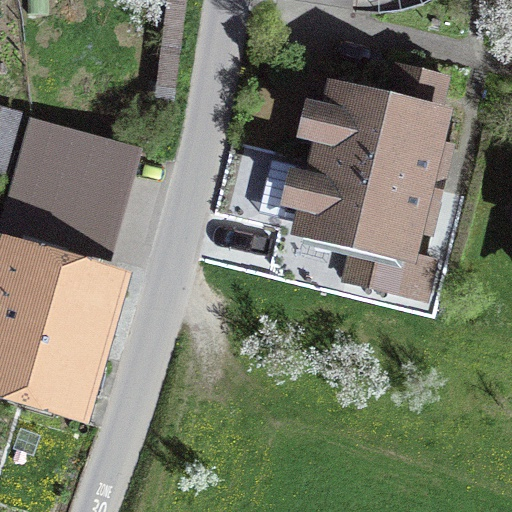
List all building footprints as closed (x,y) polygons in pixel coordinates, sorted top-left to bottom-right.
[(318,161),(425,187),(441,119),(437,118),(446,79),(397,67),(388,106),(334,93),(321,149),(318,161)] [(0,181),(22,113),(0,106),(0,181)] [(3,229),(24,235),(82,252),(100,257),(130,150),(33,123),(3,229)] [(425,187),(318,161),(315,171),(272,160),(259,213),(302,223),(301,229),(354,242),(345,281),(394,293),(403,254),(408,255),(414,230),(425,187)] [(75,277),(82,252),(24,235),(17,261),(0,255),(0,382),(71,404),(105,285),(75,277)]
